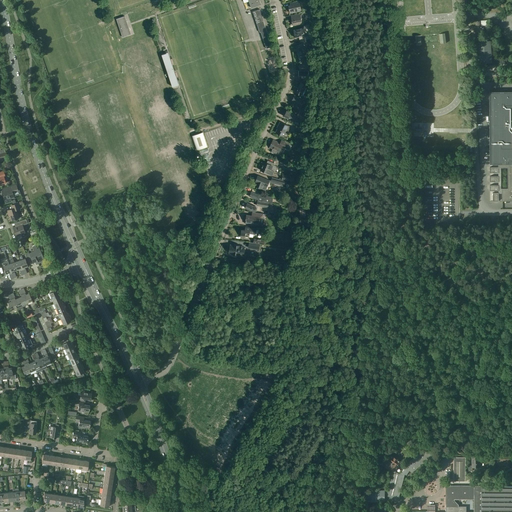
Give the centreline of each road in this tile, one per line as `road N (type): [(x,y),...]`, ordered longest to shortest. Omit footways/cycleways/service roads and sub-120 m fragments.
road 1 (residential): [(138,383),(167,368),(288,84),(277,0)]
road 2 (primary): [(79,262),(29,132),(1,0)]
road 3 (unclassified): [(511,435),(355,434),(337,462),(345,511)]
road 4 (primary): [(182,511),(138,383)]
road 5 (primary): [(138,383),(79,262)]
